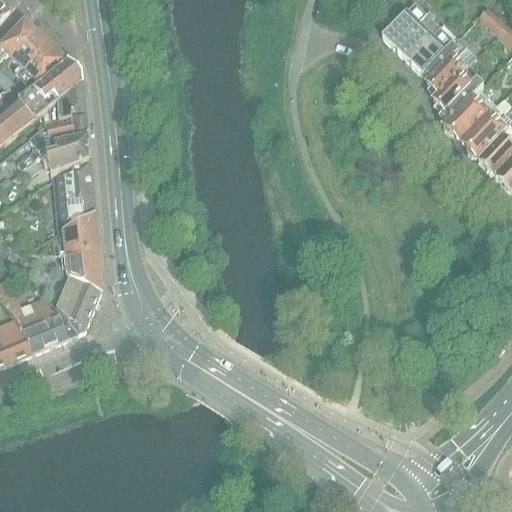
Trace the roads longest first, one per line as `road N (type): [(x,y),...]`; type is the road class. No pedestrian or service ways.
road 1 (secondary): [(149,325),(131,291),(97,0)]
road 2 (secondary): [(415,496),(391,470),(149,325)]
road 3 (secondary): [(149,325),(156,346),(180,370),(383,511)]
road 4 (residential): [(511,225),(422,136),(405,96),(375,58),(342,42),(299,45)]
road 5 (residential): [(149,325),(115,348),(0,396)]
road 6 (residential): [(511,403),(436,466),(415,496)]
